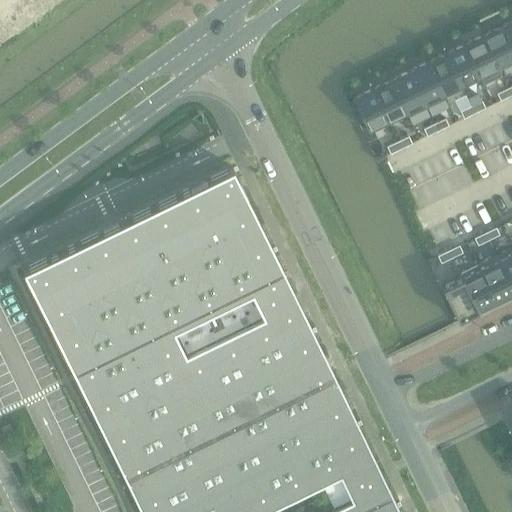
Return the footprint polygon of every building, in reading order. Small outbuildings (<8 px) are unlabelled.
[(63,0),(54,0),(59,10),(67,7),(63,0)] [(48,6),(41,9),(46,20),(53,17),(48,6)] [(511,20),(500,26),(511,50),(511,20)] [(511,50),(500,26),(482,35),(498,68),(511,61),(511,50)] [(25,31),(15,39),(20,45),(29,38),(25,31)] [(498,68),(482,35),(463,44),(479,77),(498,68)] [(15,39),(5,46),(10,52),(20,45),(15,39)] [(479,77),(463,44),(445,53),(461,86),(479,77)] [(461,86),(445,53),(427,62),(443,95),(443,94),(461,86)] [(443,95),(427,62),(408,71),(424,104),(426,108),(445,99),(443,94),(443,95)] [(424,104),(408,71),(390,79),(406,112),(405,113),(407,117),(426,108),(424,104)] [(406,112),(390,79),(372,88),(388,121),(405,113),(406,112)] [(388,121),(372,88),(352,98),(368,130),(388,121)] [(511,96),(507,88),(497,93),(500,101),(511,96)] [(482,101),(471,106),(474,113),(485,108),(482,101)] [(474,113),(471,106),(460,111),(463,118),(474,113)] [(445,118),(434,124),(437,131),(448,126),(445,118)] [(437,131),(434,124),(423,129),(427,136),(437,131)] [(408,136),(397,141),(401,149),(412,143),(408,136)] [(401,149),(397,141),(386,146),(390,154),(401,149)] [(327,361),(287,279),(285,275),(232,166),(22,268),(140,511),(400,511),(329,366),(327,361)] [(499,235),(495,227),(485,232),(488,240),(499,235)] [(488,240),(485,232),(474,238),(477,245),(488,240)] [(462,252),(459,245),(448,250),(451,258),(462,252)] [(511,247),(496,256),(511,289),(511,247)] [(451,258),(448,250),(437,256),(441,263),(451,258)] [(511,293),(511,289),(496,256),(477,264),(495,302),(511,293)] [(495,302),(477,264),(458,274),(460,278),(461,278),(477,311),(495,302)] [(477,311),(461,278),(460,278),(459,278),(442,287),(458,320),(477,311)]
